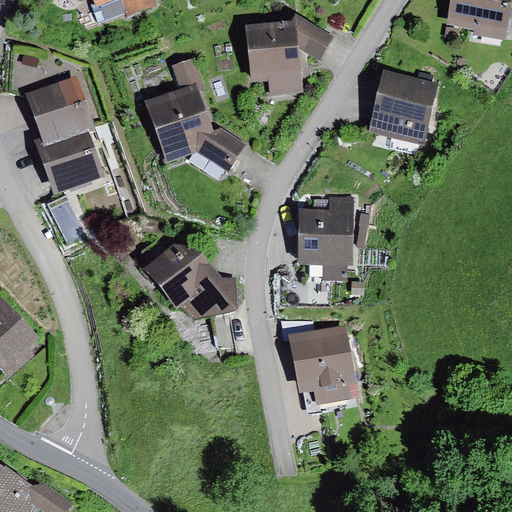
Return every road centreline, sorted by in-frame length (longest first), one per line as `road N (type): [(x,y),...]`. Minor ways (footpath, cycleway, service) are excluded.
road 1 (residential): [(395,0),(282,182),(260,246),(260,334),(288,476)]
road 2 (residential): [(68,465),(86,413),(81,353),(57,277),(0,166)]
